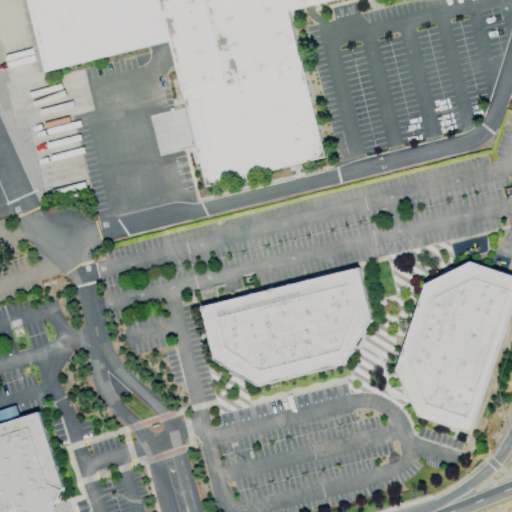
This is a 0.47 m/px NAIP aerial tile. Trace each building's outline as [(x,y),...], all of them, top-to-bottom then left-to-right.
[(324,157),(290,11),(335,0),(26,0),(45,75),(168,42),(204,184),(324,157)] [(472,433),(511,307),(511,272),(475,260),(427,284),(397,374),(419,420),(472,433)] [(262,390),(346,369),(370,329),(355,272),(200,307),(212,359),(262,390)] [(213,398),(203,361),(178,368),(188,405),(213,398)] [(0,423),(17,418),(14,406),(0,410),(0,423)] [(0,511),(52,511),(62,491),(38,416),(0,427),(0,511)]
